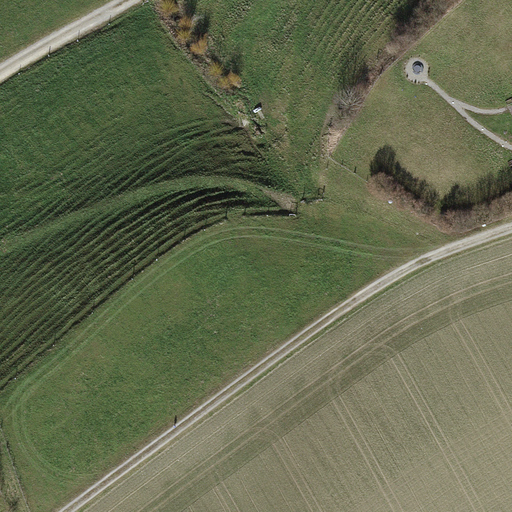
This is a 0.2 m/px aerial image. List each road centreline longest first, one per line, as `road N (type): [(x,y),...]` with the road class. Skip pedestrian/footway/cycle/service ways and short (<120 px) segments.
road 1 (track): [(67,511),(302,334),(411,264),(511,227)]
road 2 (track): [(126,0),(0,74)]
